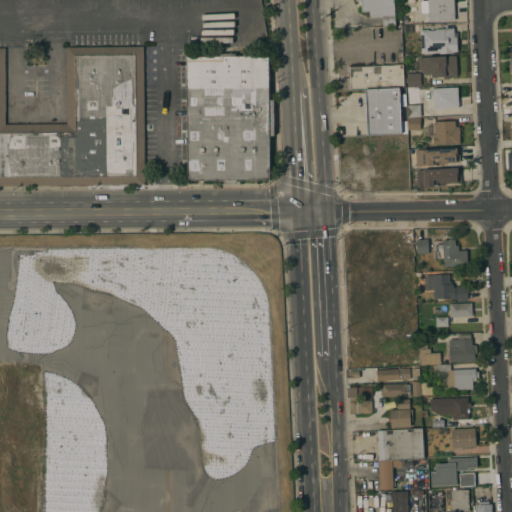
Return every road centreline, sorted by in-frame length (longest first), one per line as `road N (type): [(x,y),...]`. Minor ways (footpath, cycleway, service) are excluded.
road 1 (residential): [(485,0),(509,511)]
road 2 (primary): [(296,211),(311,483),(322,511)]
road 3 (primary): [(325,211),(311,0)]
road 4 (residential): [(325,211),(511,207)]
road 5 (primary): [(0,212),(185,211)]
road 6 (primary): [(330,511),(338,491),(332,356)]
road 7 (primary): [(332,356),(325,211)]
